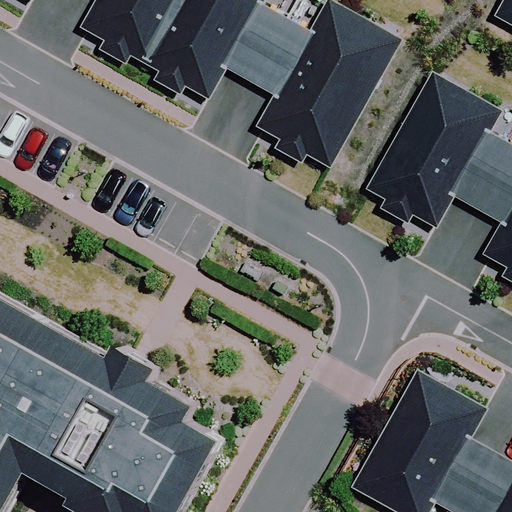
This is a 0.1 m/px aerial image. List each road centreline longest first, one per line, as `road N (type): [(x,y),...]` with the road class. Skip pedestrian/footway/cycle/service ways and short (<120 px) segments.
road 1 (residential): [(366,290),(329,246),(0,61)]
road 2 (residential): [(268,511),(354,357),(366,325),(366,290)]
road 3 (residential): [(511,344),(424,295),(366,290)]
